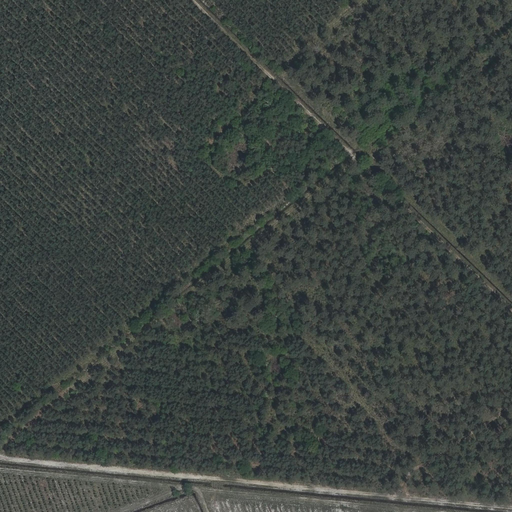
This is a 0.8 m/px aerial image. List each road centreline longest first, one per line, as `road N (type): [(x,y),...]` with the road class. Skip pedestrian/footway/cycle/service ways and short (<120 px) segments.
road 1 (track): [(511,507),(0,457)]
road 2 (track): [(195,0),(511,308)]
road 3 (track): [(437,511),(0,469)]
road 4 (track): [(356,155),(179,301)]
